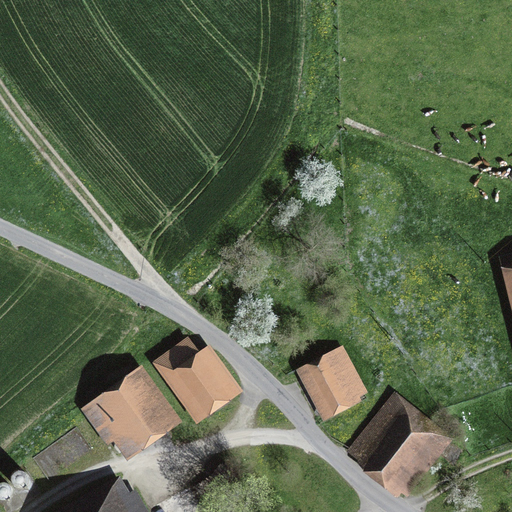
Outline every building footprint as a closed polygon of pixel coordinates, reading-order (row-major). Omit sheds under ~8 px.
[(157,363),(181,397),(184,395),(200,417),(238,389),(208,349),(198,356),(187,340),(157,363)] [(330,359),(304,373),(324,412),(351,398),(330,359)] [(139,380),(91,415),(109,441),(123,431),(133,444),(166,420),(139,380)] [(449,438),(397,396),(354,449),(407,492),(449,438)] [(119,511),(105,486),(59,511),(119,511)]
